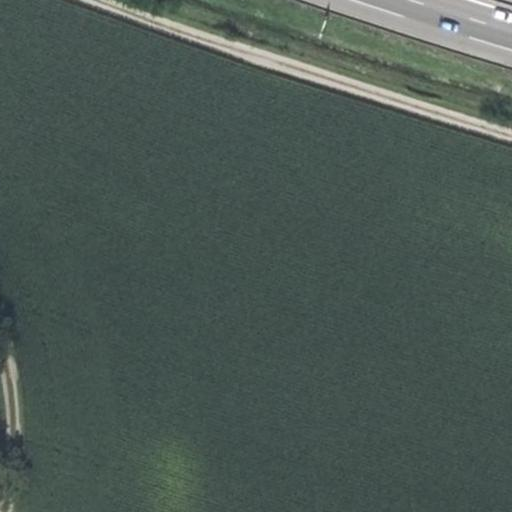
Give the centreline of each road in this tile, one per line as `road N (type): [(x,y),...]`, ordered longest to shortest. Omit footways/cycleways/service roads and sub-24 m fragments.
road 1 (track): [(93,0),(511,132)]
road 2 (track): [(0,330),(18,433),(9,511)]
